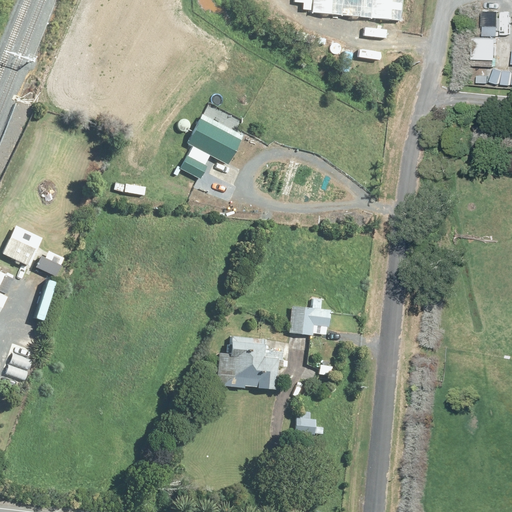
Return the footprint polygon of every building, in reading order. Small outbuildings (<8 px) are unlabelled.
[(400,0),(309,0),(309,11),(399,19),(400,0)] [(499,35),(479,34),(477,60),(497,61),(499,35)] [(376,53),(353,51),(352,64),(374,66),(376,53)] [(243,135),(198,113),(184,143),(191,146),(188,155),(185,153),(181,161),(175,176),(196,185),(202,171),(205,163),(203,162),(207,155),(229,165),(243,135)] [(145,187),(124,185),(123,194),(144,195),(145,187)] [(37,249),(7,236),(0,252),(0,254),(29,267),(37,249)] [(13,278),(0,271),(0,290),(6,294),(13,278)] [(57,284),(45,280),(33,318),(44,322),(57,284)] [(307,303),(290,303),(288,332),(310,332),(311,321),(328,322),(329,305),(318,304),(319,296),(307,295),(307,303)] [(229,332),(228,350),(217,350),(216,376),(220,382),(225,386),(243,387),(243,386),(254,386),(254,388),(275,389),(276,361),(280,361),(280,347),(262,346),(263,334),(229,332)] [(307,408),(293,407),(292,432),(319,433),(320,420),(312,420),(312,414),(307,414),(307,408)]
